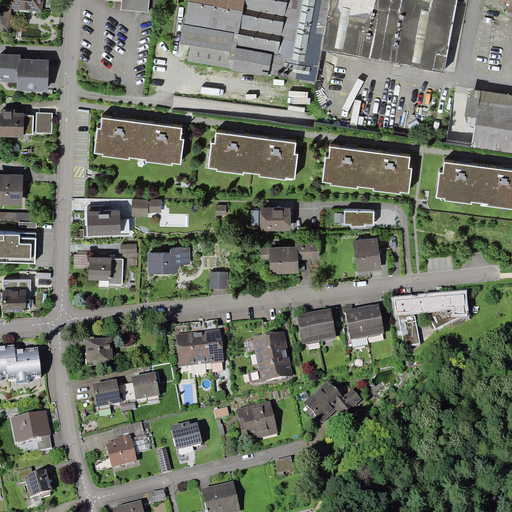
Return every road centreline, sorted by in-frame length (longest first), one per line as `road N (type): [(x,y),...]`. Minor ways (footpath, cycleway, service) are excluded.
road 1 (residential): [(500,276),(60,318)]
road 2 (residential): [(72,0),(60,318)]
road 3 (residential): [(89,499),(304,446)]
road 4 (residential): [(60,318),(64,406),(89,499)]
road 5 (unknown): [(463,66),(450,80),(331,59)]
road 6 (unknown): [(134,112),(131,26),(89,0)]
